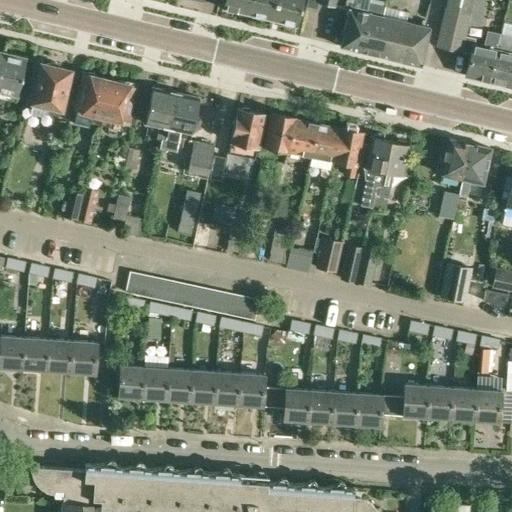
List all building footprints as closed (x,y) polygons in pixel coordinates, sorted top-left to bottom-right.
[(251,0),(224,0),(223,8),(225,8),(227,12),(234,13),(238,11),(248,13),(251,0)] [(276,0),(251,0),(248,13),(250,14),(251,17),(259,19),(262,17),(272,19),(276,0)] [(303,0),(276,0),(272,19),(283,22),(284,25),(292,27),(295,25),(297,25),(303,0)] [(317,9),(319,2),(335,6),(336,0),(308,0),(307,7),(317,9)] [(380,16),(382,16),(386,0),(384,0),(345,0),(344,8),(350,9),(341,46),(381,55),(386,33),(376,31),(380,16)] [(448,0),(446,10),(437,44),(461,50),(473,0),(448,0)] [(474,0),(472,10),(483,11),(483,0),(474,0)] [(386,33),(381,55),(420,64),(429,27),(382,16),(380,16),(376,31),(386,33)] [(466,75),(489,81),(500,34),(488,31),(484,47),(473,44),(466,75)] [(511,36),(500,34),(489,81),(511,86),(511,36)] [(471,53),(473,44),(474,39),(465,36),(461,50),(471,53)] [(3,53),(0,65),(0,89),(17,94),(26,59),(3,53)] [(43,64),(41,64),(32,100),(49,104),(48,111),(59,114),(70,71),(55,67),(53,64),(47,62),(43,64)] [(88,72),(85,74),(77,108),(92,112),(90,120),(100,123),(110,80),(97,77),(95,74),(88,72)] [(125,84),(110,80),(100,123),(109,125),(111,116),(127,120),(135,86),(135,83),(126,80),(125,84)] [(165,139),(168,127),(175,92),(151,87),(144,122),(158,125),(156,137),(162,138),(165,139)] [(175,92),(168,127),(165,139),(162,138),(160,145),(175,149),(179,129),(192,132),(199,97),(175,92)] [(241,109),(238,108),(231,141),(258,146),(265,114),(252,111),(250,107),(244,106),(241,109)] [(265,145),(287,150),(288,150),(294,118),(294,117),(272,112),(265,145)] [(288,150),(287,150),(286,158),(297,160),(299,152),(311,155),(318,123),(294,118),(288,150)] [(318,123),(311,155),(333,160),(340,128),(318,123)] [(340,128),(333,160),(345,162),(344,174),(354,177),(356,165),(363,132),(341,127),(341,128),(340,128)] [(373,135),(371,135),(365,167),(366,183),(361,204),(372,206),(375,194),(379,195),(390,139),(383,137),(382,135),(375,134),(373,135)] [(395,140),(390,139),(379,195),(388,197),(393,172),(402,174),(409,143),(407,142),(406,140),(397,138),(395,140)] [(441,173),(463,178),(470,143),(449,138),(441,173)] [(208,174),(214,144),(194,140),(188,170),(208,174)] [(470,143),(463,178),(483,182),(491,148),(470,143)] [(126,156),(124,165),(134,168),(137,158),(126,156)] [(511,176),(506,204),(507,204),(503,223),(511,225),(511,176)] [(92,221),(99,190),(87,187),(80,218),(92,221)] [(64,216),(76,219),(82,193),(70,190),(64,216)] [(459,193),(444,190),(439,216),(453,218),(455,212),(456,205),(458,197),(459,193)] [(127,214),(131,197),(118,194),(113,218),(126,221),(124,230),(138,233),(142,218),(127,214)] [(466,199),(458,197),(456,205),(464,207),(466,199)] [(473,218),(476,200),(466,199),(463,216),(473,218)] [(494,220),(496,208),(484,207),(482,218),(494,220)] [(276,227),(274,236),(269,260),(287,264),(291,247),(292,240),(291,240),(293,231),(276,227)] [(228,250),(238,251),(242,230),(231,228),(228,250)] [(255,252),(260,231),(248,228),(244,249),(255,252)] [(206,252),(218,254),(222,231),(210,229),(206,252)] [(343,240),(322,236),(315,267),(336,271),(343,240)] [(356,282),(364,247),(348,244),(340,278),(356,282)] [(291,247),(287,264),(286,267),(295,269),(295,268),(308,271),(312,251),(291,247)] [(357,281),(371,284),(379,250),(364,247),(357,281)] [(24,271),(27,261),(8,257),(5,267),(24,271)] [(48,277),(50,266),(31,262),(29,273),(48,277)] [(465,299),(472,268),(447,263),(441,294),(465,299)] [(71,282),(74,272),(55,267),(52,278),(71,282)] [(511,290),(511,271),(496,268),(492,286),(511,290)] [(125,291),(136,294),(141,273),(130,270),(125,291)] [(95,287),(97,277),(78,273),(76,283),(95,287)] [(141,273),(136,294),(147,296),(152,275),(141,273)] [(152,275),(147,296),(158,298),(162,277),(152,275)] [(162,277),(158,298),(168,301),(173,280),(162,277)] [(173,280),(168,301),(179,303),(184,282),(173,280)] [(184,282),(179,303),(190,305),(195,284),(184,282)] [(195,284),(190,305),(201,307),(205,287),(196,285),(195,284)] [(205,287),(201,307),(211,310),(216,289),(205,287)] [(506,304),(509,293),(485,288),(483,299),(506,304)] [(216,289),(211,310),(222,312),(227,291),(216,289)] [(227,291),(222,312),(233,314),(238,294),(227,291)] [(238,294),(233,314),(244,317),(248,296),(238,294)] [(143,310),(146,300),(126,296),(124,306),(143,310)] [(248,296),(244,317),(255,319),(259,298),(248,296)] [(167,315),(169,305),(150,301),(148,311),(167,315)] [(191,320),(193,310),(173,306),(171,316),(191,320)] [(214,325),(216,315),(197,311),(195,321),(214,325)] [(238,331),(240,320),(221,316),(219,326),(238,331)] [(309,333),(311,323),(292,318),(289,329),(309,333)] [(410,319),(408,330),(428,334),(430,324),(410,319)] [(262,335),(264,325),(245,321),(243,331),(262,335)] [(332,338),(335,328),(315,324),(313,334),(332,338)] [(451,339),(453,328),(434,325),(432,335),(451,339)] [(356,343),(358,333),(342,329),(340,340),(356,343)] [(475,344),(477,334),(458,329),(455,340),(475,344)] [(0,347),(0,366),(23,368),(25,336),(1,334),(0,347)] [(172,356),(174,336),(160,334),(158,354),(172,356)] [(380,348),(382,337),(363,334),(361,344),(380,348)] [(498,349),(501,339),(481,334),(479,345),(498,349)] [(25,336),(23,368),(47,369),(49,338),(25,336)] [(49,338),(47,369),(71,371),(73,339),(49,338)] [(73,339),(71,371),(95,372),(97,341),(73,339)] [(393,353),(398,351),(399,346),(397,342),(392,341),(388,343),(387,348),(389,352),(393,353)] [(482,349),(477,372),(497,376),(502,353),(482,349)] [(120,364),(118,396),(142,397),(144,366),(120,364)] [(144,366),(142,397),(166,399),(168,367),(144,366)] [(168,367),(166,399),(190,400),(193,369),(168,367)] [(193,369),(190,400),(215,402),(217,370),(193,369)] [(217,370),(215,402),(239,404),(241,372),(217,370)] [(427,416),(429,385),(430,373),(406,371),(404,395),(382,393),(381,413),(427,416)] [(241,372),(239,404),(263,405),(264,386),(265,373),(241,372)] [(429,385),(427,416),(451,418),(453,386),(429,385)] [(310,389),(264,386),(263,405),(284,407),(284,419),(308,420),(310,389)] [(453,386),(451,418),(475,420),(477,388),(453,386)] [(477,388),(475,420),(499,421),(501,389),(477,388)] [(334,390),(310,389),(308,420),(332,422),(334,390)] [(358,392),(334,390),(332,422),(356,423),(358,392)] [(382,393),(358,392),(356,423),(380,425),(381,413),(382,393)] [(31,465),(31,467),(31,469),(32,471),(32,473),(33,476),(34,477),(35,479),(36,481),(37,483),(39,484),(40,486),(41,487),(42,488),(44,488),(45,489),(47,490),(48,491),(50,491),(51,491),(53,492),(54,492),(53,493),(54,493),(54,495),(63,496),(63,501),(63,502),(105,504),(105,509),(106,509),(106,506),(114,507),(114,501),(126,502),(125,508),(189,511),(378,511),(377,510),(376,508),(375,507),(374,505),(373,503),(371,502),(370,501),(368,499),(366,498),(364,497),(362,496),(360,496),(363,489),(363,487),(335,486),(335,483),(334,483),(333,484),(332,484),(331,484),(330,485),(329,485),(328,485),(327,485),(326,485),(306,484),(305,482),(304,482),(303,482),(302,483),(301,483),(300,483),(299,483),(298,483),(297,483),(253,480),(239,473),(221,472),(209,471),(192,470),(191,468),(190,468),(189,469),(188,469),(187,469),(186,469),(185,469),(184,469),(183,469),(163,468),(162,466),(161,466),(160,466),(160,467),(159,467),(158,467),(156,467),(154,467),(134,466),(133,464),(132,464),(131,465),(130,465),(129,465),(127,465),(125,465),(106,464),(105,462),(104,462),(103,462),(103,463),(102,463),(101,463),(100,463),(99,463),(98,463),(96,463),(85,463),(84,468),(38,465),(31,465)] [(104,511),(105,509),(105,504),(63,502),(62,511),(104,511)]
